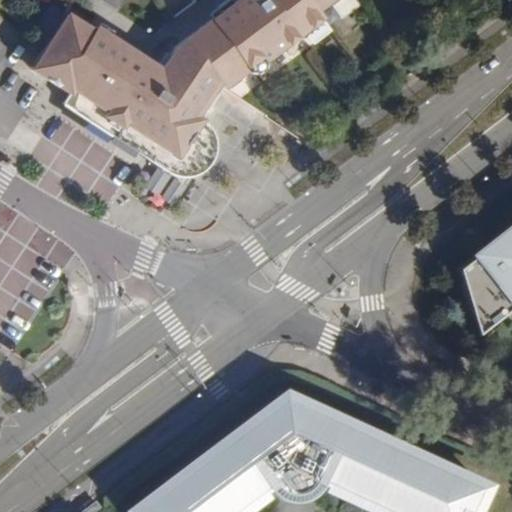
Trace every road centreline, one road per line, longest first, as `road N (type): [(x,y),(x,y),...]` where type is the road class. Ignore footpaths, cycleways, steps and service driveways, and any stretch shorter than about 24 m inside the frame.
road 1 (secondary): [(409,135),(208,288)]
road 2 (secondary): [(73,462),(276,316)]
road 3 (secondary): [(409,135),(398,177),(313,244),(276,316)]
road 4 (secondary): [(73,462),(79,424),(173,347),(208,288)]
road 5 (secondary): [(373,240),(511,134)]
road 6 (residential): [(383,361),(511,423)]
road 7 (secondary): [(208,288),(99,366)]
road 8 (secondary): [(511,57),(409,135)]
road 9 (residential): [(94,244),(108,289),(99,366)]
road 10 (secondary): [(99,366),(0,441)]
road 11 (secondary): [(276,316),(373,240)]
road 12 (residential): [(208,288),(94,244)]
road 13 (residential): [(383,361),(372,305),(373,240)]
